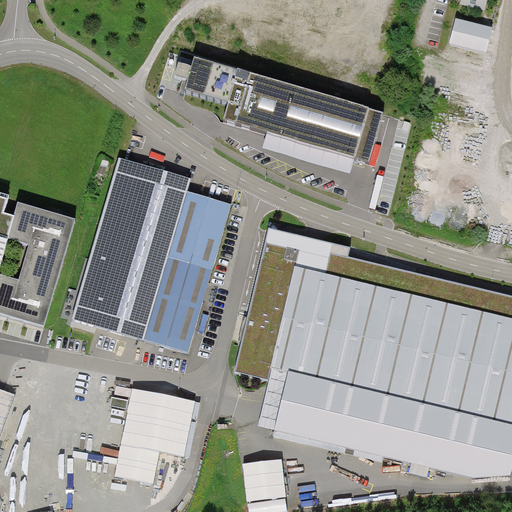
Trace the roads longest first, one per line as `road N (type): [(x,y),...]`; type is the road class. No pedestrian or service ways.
road 1 (residential): [(0,346),(199,381),(223,348),(265,191)]
road 2 (unclassified): [(265,191),(213,164),(76,65),(12,50)]
road 3 (unclassified): [(388,238),(265,191)]
road 4 (residential): [(511,275),(388,238)]
